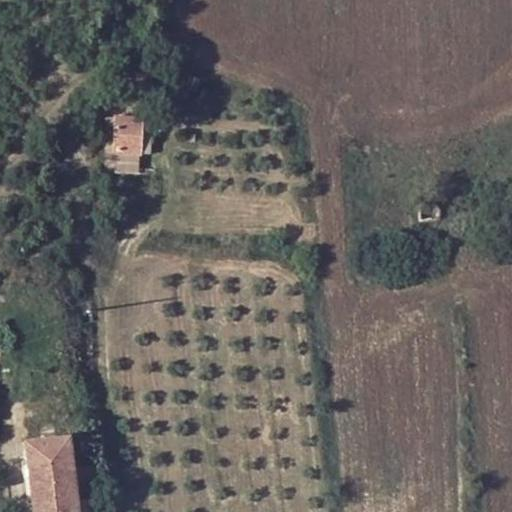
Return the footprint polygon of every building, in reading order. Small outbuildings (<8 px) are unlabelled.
[(141,118),(108,117),(107,135),(116,135),(116,152),(140,153),(141,118)] [(438,197),(418,199),(421,222),(441,219),(438,197)] [(29,461),(31,474),(34,499),(36,511),(79,511),(78,500),(70,436),(27,441),(29,461)] [(23,461),(25,475),(31,474),(29,461),(23,461)] [(85,499),(78,500),(79,511),(86,510),(85,499)]
